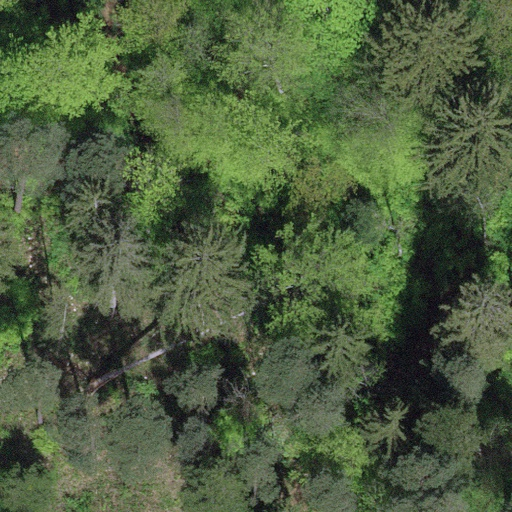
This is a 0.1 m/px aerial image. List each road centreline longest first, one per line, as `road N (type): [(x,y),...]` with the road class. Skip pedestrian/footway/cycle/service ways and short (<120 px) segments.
road 1 (track): [(0,236),(77,333),(128,345),(232,511)]
road 2 (track): [(319,511),(326,467),(422,345),(511,274)]
